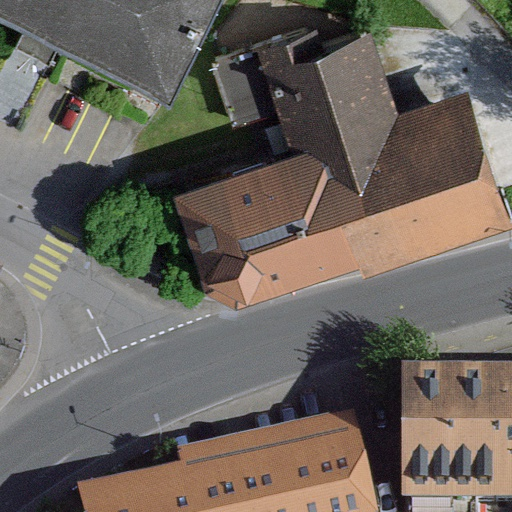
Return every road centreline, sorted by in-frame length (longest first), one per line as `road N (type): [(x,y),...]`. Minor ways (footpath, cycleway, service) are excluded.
road 1 (primary): [(138,392),(277,339),(511,275)]
road 2 (residential): [(138,392),(103,327),(48,257),(0,232)]
road 3 (primary): [(0,475),(138,392)]
